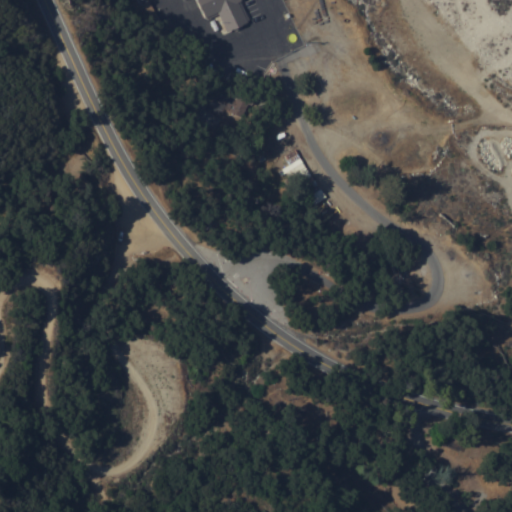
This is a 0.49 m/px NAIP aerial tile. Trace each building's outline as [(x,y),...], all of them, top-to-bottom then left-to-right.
[(192,0),(201,21),(216,15),(223,33),(245,24),(235,0),(192,0)] [(255,0),(266,25),(244,36),(235,17),(222,23),(211,0),(255,0)] [(244,108),(238,120),(223,111),(229,100),(244,108)] [(277,172),(283,182),(290,178),(295,187),(303,182),(311,194),(306,197),(311,206),(323,199),(299,158),(277,172)] [(403,477),(423,501),(409,511),(405,511),(387,490),(403,477)]
